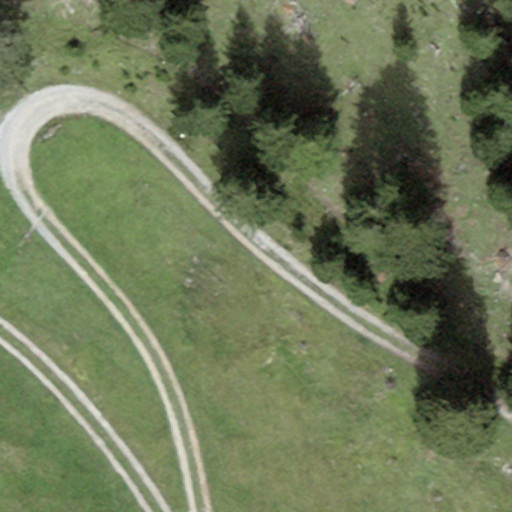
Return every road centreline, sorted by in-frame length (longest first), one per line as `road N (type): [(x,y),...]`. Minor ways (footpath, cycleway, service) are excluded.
road 1 (track): [(195,511),(182,437),(156,363),(18,189),(13,152),(27,113),(81,99),(120,112),(342,322),(511,417)]
road 2 (track): [(156,511),(129,467),(0,335)]
